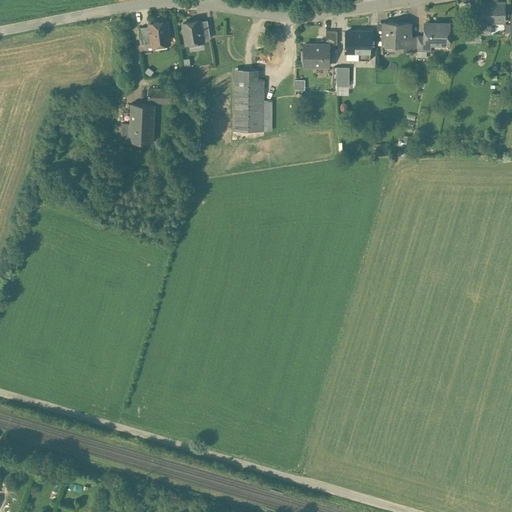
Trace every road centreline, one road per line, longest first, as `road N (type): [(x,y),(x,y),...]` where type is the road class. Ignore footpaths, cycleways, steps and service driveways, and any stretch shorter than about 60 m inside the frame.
road 1 (unclassified): [(419,511),(0,389)]
road 2 (residential): [(408,0),(306,17),(221,3)]
road 3 (residential): [(180,0),(0,29)]
